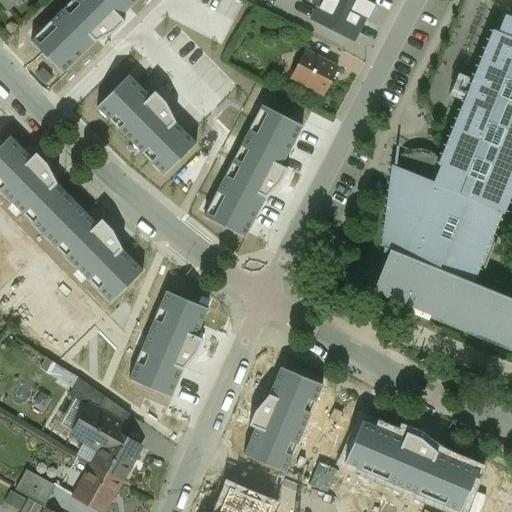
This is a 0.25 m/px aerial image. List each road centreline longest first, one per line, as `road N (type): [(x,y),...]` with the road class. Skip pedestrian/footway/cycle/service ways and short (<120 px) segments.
road 1 (residential): [(0,73),(263,303)]
road 2 (residential): [(413,0),(263,303)]
road 3 (residential): [(263,303),(437,402),(511,432)]
road 4 (residential): [(263,303),(171,511)]
